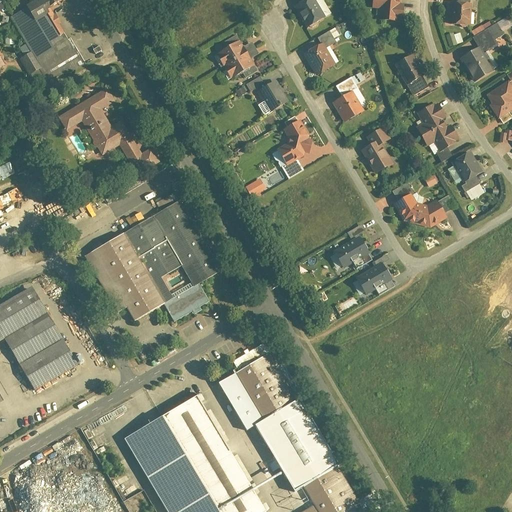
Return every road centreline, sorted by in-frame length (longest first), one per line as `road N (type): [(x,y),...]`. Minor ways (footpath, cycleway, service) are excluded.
road 1 (residential): [(275,32),(282,65),(405,260),(427,264),(511,212)]
road 2 (residential): [(86,0),(272,306)]
road 3 (residential): [(272,306),(0,465)]
road 4 (residential): [(272,306),(395,511)]
road 5 (residential): [(511,179),(459,109),(422,32),(424,0)]
road 6 (track): [(117,54),(0,109)]
